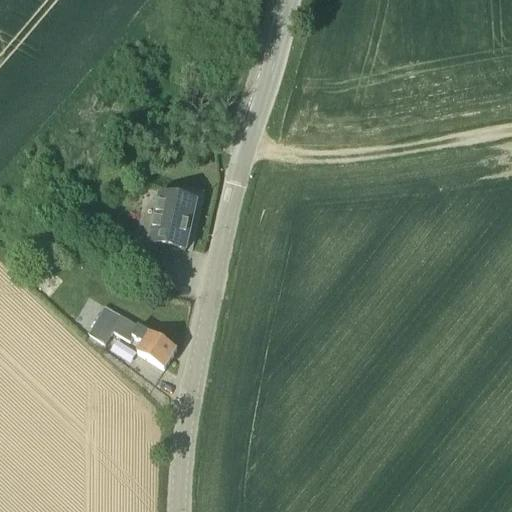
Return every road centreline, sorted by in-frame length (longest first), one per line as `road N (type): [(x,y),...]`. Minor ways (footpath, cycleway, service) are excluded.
road 1 (tertiary): [(177,511),(206,315),(288,0)]
road 2 (track): [(511,130),(336,162),(245,148)]
